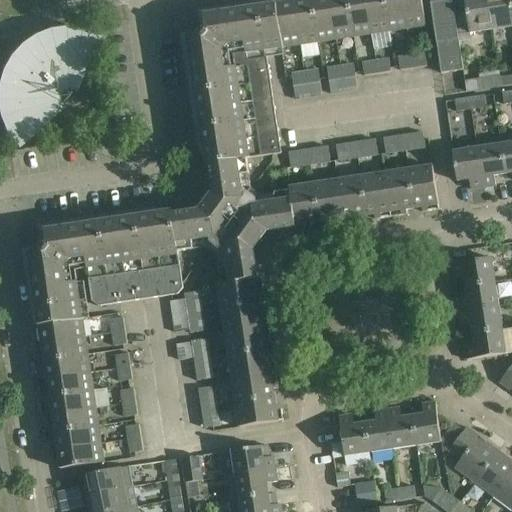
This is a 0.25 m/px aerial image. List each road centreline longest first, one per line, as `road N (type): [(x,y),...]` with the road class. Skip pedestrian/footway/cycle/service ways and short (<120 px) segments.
road 1 (residential): [(51,511),(2,191)]
road 2 (residential): [(2,191),(148,162),(155,140),(136,0)]
road 3 (residential): [(434,234),(276,254),(299,382),(311,401)]
road 4 (residential): [(456,384),(434,234)]
road 5 (unknown): [(170,417),(129,417),(112,308)]
road 6 (residential): [(311,401),(456,384)]
